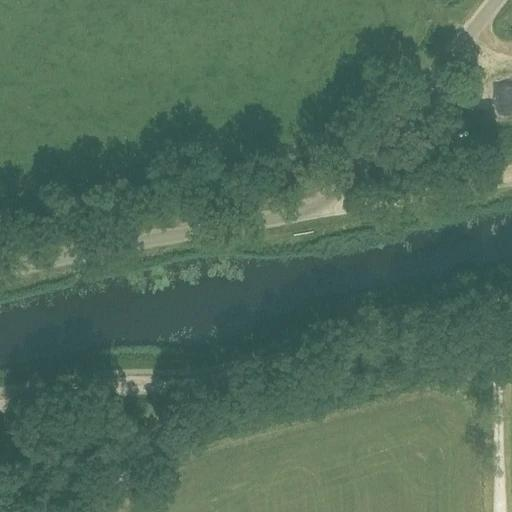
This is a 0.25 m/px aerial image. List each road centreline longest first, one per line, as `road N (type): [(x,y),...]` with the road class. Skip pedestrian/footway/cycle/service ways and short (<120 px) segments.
road 1 (unclassified): [(0,271),(320,210),(498,0)]
road 2 (track): [(190,389),(313,344),(494,304)]
road 3 (track): [(494,304),(501,511)]
road 4 (track): [(0,404),(96,388),(190,389)]
road 5 (track): [(335,201),(374,206),(511,175)]
road 6 (track): [(95,511),(190,389)]
